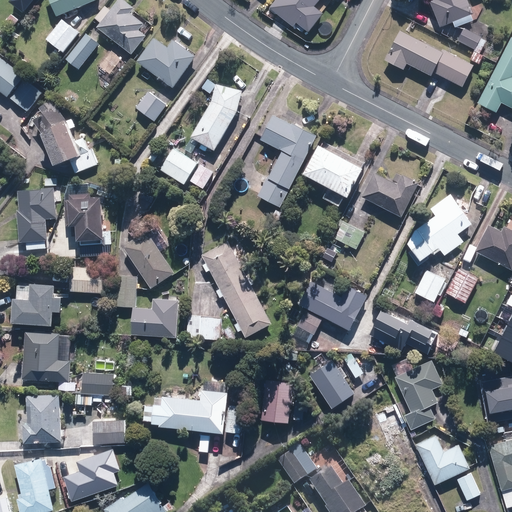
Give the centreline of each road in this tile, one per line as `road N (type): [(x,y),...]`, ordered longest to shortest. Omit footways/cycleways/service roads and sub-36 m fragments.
road 1 (residential): [(330,83),(511,177)]
road 2 (residential): [(204,0),(330,83)]
